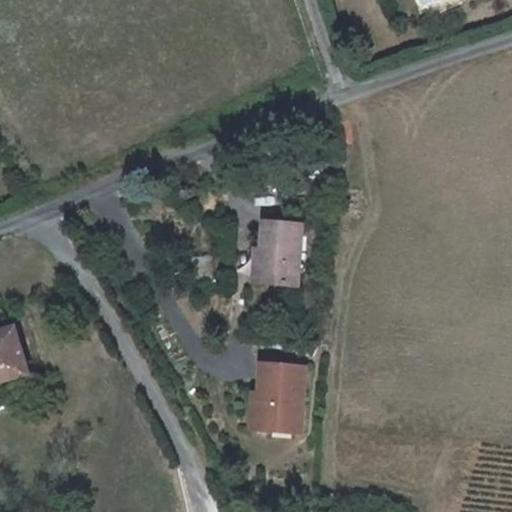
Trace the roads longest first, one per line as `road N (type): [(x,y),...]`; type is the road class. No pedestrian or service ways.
road 1 (residential): [(511,41),(175,158),(0,231)]
road 2 (unknown): [(39,215),(87,285),(212,511)]
